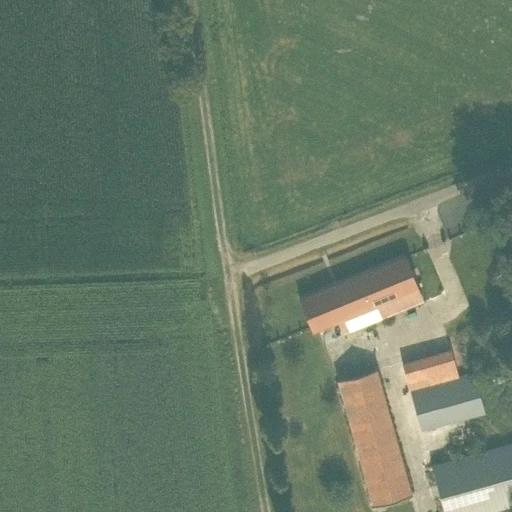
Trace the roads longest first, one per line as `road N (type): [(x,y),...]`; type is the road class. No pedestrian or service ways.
road 1 (track): [(266,511),(198,0)]
road 2 (unclassified): [(229,276),(511,173)]
